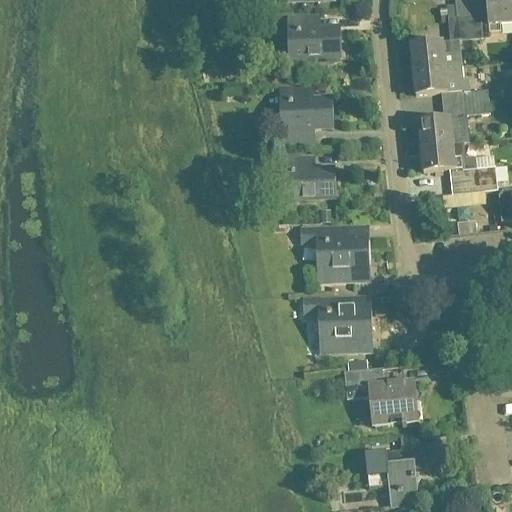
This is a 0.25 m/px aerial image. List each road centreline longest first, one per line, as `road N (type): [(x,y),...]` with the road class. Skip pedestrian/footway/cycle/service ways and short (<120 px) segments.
road 1 (residential): [(463,274),(408,279),(380,0)]
road 2 (residential): [(486,491),(463,274)]
